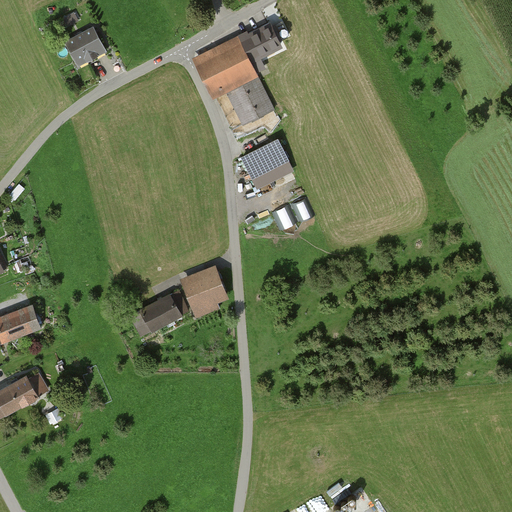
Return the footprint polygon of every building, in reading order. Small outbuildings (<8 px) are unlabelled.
[(77,12),(66,15),(68,22),(79,20),(77,12)] [(278,48),(266,24),(193,60),(213,100),(226,93),(241,124),(272,109),(249,62),(278,48)] [(101,52),(89,29),(63,43),(76,65),(101,52)] [(284,160),(274,141),(243,157),(253,177),(284,160)] [(262,218),(271,234),(281,229),(271,213),(262,218)] [(225,298),(211,268),(181,281),(198,318),(219,308),(216,302),(225,298)] [(177,316),(166,297),(136,314),(147,333),(177,316)] [(29,308),(0,318),(0,342),(37,329),(29,308)] [(25,378),(0,390),(0,416),(35,398),(25,378)] [(52,422),(64,415),(59,406),(47,413),(52,422)] [(332,493),(336,503),(355,496),(351,485),(332,493)] [(322,492),(306,501),(312,511),(328,502),(322,492)]
